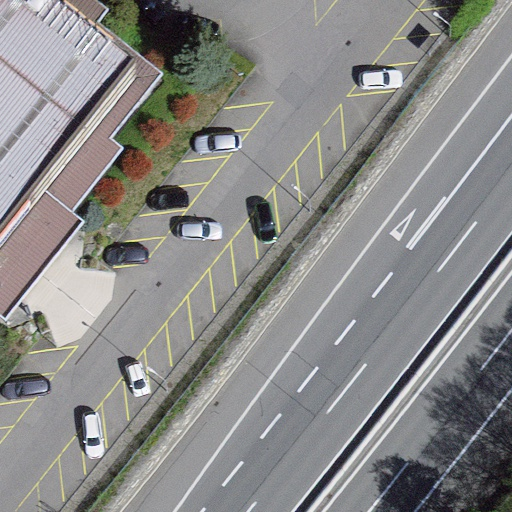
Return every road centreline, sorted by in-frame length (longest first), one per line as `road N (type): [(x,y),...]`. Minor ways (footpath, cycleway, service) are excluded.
road 1 (motorway): [(511,172),(246,511)]
road 2 (motorway): [(367,511),(511,328)]
